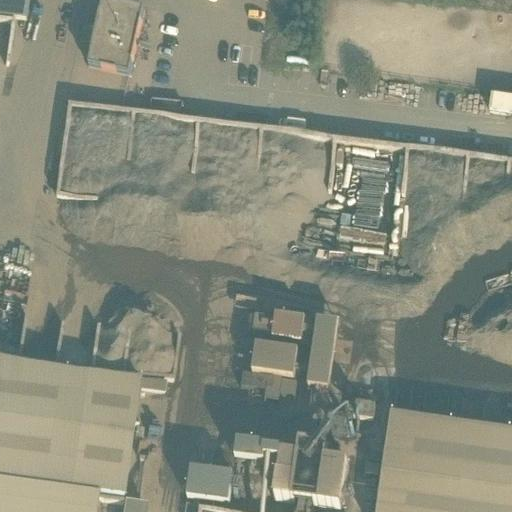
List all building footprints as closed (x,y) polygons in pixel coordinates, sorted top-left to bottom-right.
[(0,0),(0,19),(26,22),(28,0),(0,0)] [(103,4),(88,70),(130,80),(145,13),(103,4)] [(322,398),(331,331),(263,322),(258,354),(242,351),(238,380),(266,384),(262,416),(308,423),(311,397),(322,398)] [(0,484),(123,502),(137,403),(140,383),(0,363),(0,484)] [(511,511),(511,435),(392,419),(378,511),(511,511)] [(256,508),(285,511),(336,511),(343,468),(306,463),(300,507),(276,504),(282,465),(263,462),(256,508)]
